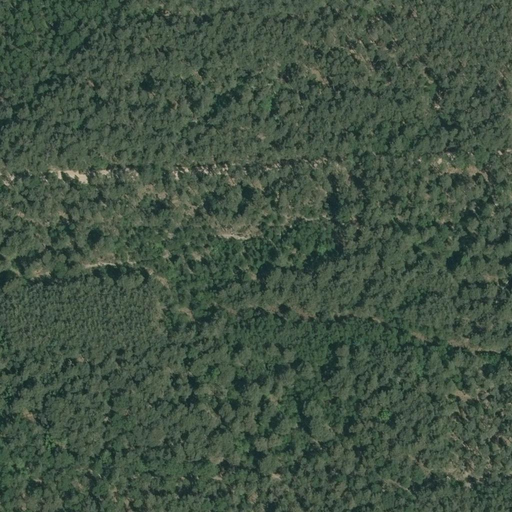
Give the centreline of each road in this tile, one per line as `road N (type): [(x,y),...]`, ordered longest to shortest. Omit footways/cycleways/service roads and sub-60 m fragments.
road 1 (track): [(0,179),(511,155)]
road 2 (track): [(133,0),(0,133)]
